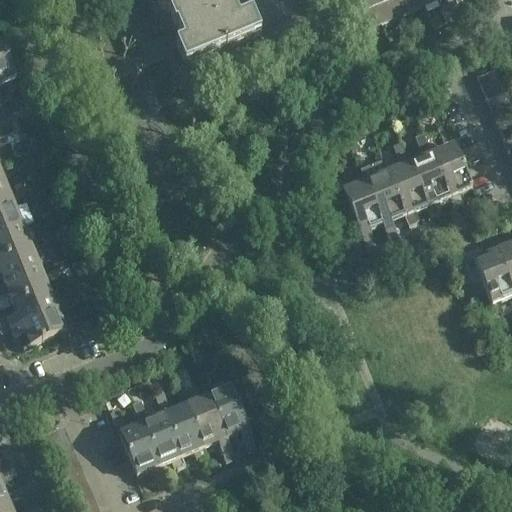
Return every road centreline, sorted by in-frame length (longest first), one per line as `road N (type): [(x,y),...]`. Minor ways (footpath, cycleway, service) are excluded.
road 1 (unclassified): [(183,308),(317,121),(454,55)]
road 2 (residential): [(508,196),(454,55)]
road 3 (residential): [(64,388),(135,358),(183,308)]
road 4 (residential): [(114,511),(64,388)]
